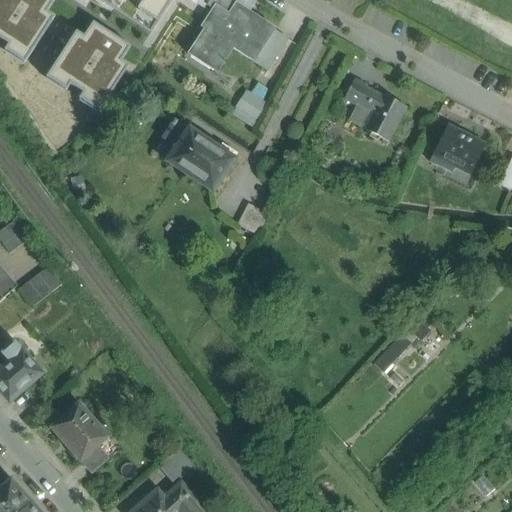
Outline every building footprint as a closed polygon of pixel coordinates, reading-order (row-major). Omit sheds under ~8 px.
[(45,30),(54,17),(46,12),(54,0),(0,0),(0,40),(8,46),(4,50),(23,63),(45,30)] [(120,0),(124,2),(125,0),(133,0),(140,4),(136,11),(156,24),(172,0),(120,0)] [(216,10),(193,46),(222,65),(233,50),(253,63),(272,33),(234,8),(239,0),(210,0),(208,5),(216,10)] [(197,0),(195,4),(203,9),(209,0),(197,0)] [(121,61),(130,48),(93,23),(83,37),(77,32),(68,45),(46,78),(65,91),(69,85),(83,94),(79,99),(91,108),(98,113),(129,67),(121,61)] [(354,81),(344,100),(356,106),(356,104),(365,88),(366,87),(354,81)] [(380,96),(365,88),(356,104),(372,112),(363,129),(387,142),(405,108),(380,95),(380,96)] [(255,126),(269,102),(247,90),(233,114),(255,126)] [(218,150),(175,121),(163,139),(172,145),(165,156),(169,159),(167,162),(212,192),(233,160),(231,158),(234,153),(221,145),(218,150)] [(484,145),(447,127),(430,163),(452,174),(455,168),(469,175),(484,145)] [(267,214),(247,204),(236,225),(256,235),(267,214)] [(13,222),(0,231),(0,243),(8,255),(27,241),(13,222)] [(47,268),(18,290),(32,307),(61,286),(47,268)] [(0,301),(15,288),(0,270),(0,301)] [(42,374),(21,350),(20,351),(14,344),(0,355),(0,361),(3,366),(0,368),(0,393),(9,404),(42,374)] [(108,438),(78,404),(50,429),(79,463),(97,447),(108,438)] [(97,447),(80,462),(91,474),(108,459),(97,447)] [(177,450),(159,466),(169,477),(187,461),(177,450)] [(169,477),(168,478),(174,485),(193,467),(187,461),(169,477)] [(10,481),(1,489),(0,487),(0,511),(21,511),(31,504),(10,481)] [(205,511),(180,484),(164,499),(157,491),(132,511),(205,511)]
